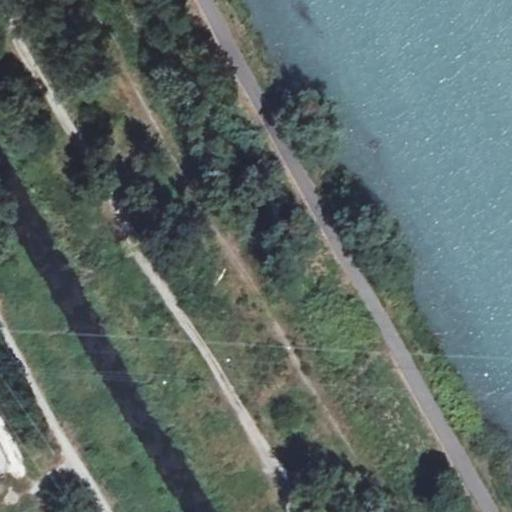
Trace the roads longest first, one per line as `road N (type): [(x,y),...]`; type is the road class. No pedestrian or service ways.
road 1 (track): [(80,0),(135,102),(393,511)]
road 2 (track): [(298,511),(0,9)]
road 3 (track): [(0,311),(71,457)]
